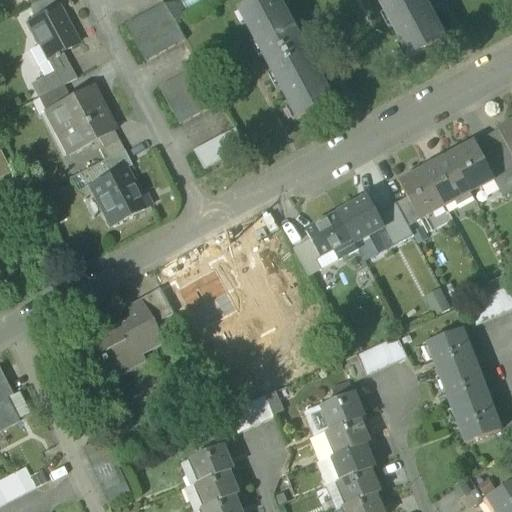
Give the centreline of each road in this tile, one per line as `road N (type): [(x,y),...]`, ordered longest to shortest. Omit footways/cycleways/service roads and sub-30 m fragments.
road 1 (residential): [(207,219),(511,60)]
road 2 (residential): [(207,219),(87,0)]
road 3 (residential): [(7,328),(207,219)]
road 4 (residential): [(7,328),(93,511)]
road 5 (residential): [(426,511),(382,394)]
